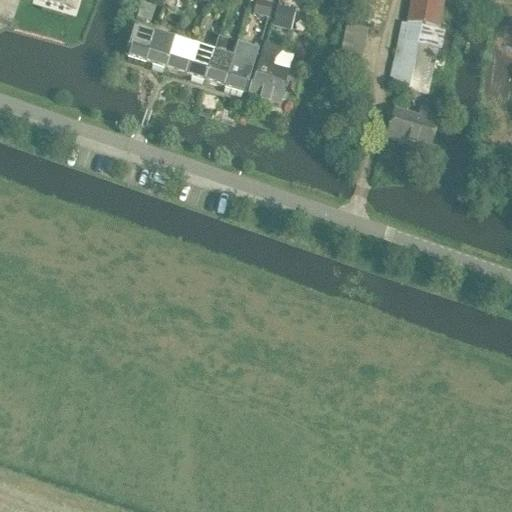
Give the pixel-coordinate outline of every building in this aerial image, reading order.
[(39,0),(39,2),(71,11),(74,0),(39,0)] [(400,26),(386,89),(425,98),(431,72),(442,74),(446,54),(451,55),(455,38),(439,34),(444,0),(410,0),(405,27),(400,26)] [(252,17),(269,21),(273,7),(255,3),(252,17)] [(141,5),(136,21),(151,25),(156,10),(141,5)] [(272,29),(290,34),(296,13),(278,9),(272,29)] [(123,61),(144,67),(153,38),(132,31),(123,61)] [(153,38),(144,67),(164,73),(173,44),(153,38)] [(211,56),(203,85),(223,92),(236,46),(217,41),(212,56),(211,56)] [(173,44),(164,73),(183,79),(192,50),(173,44)] [(236,46),(223,92),(243,98),(255,57),(250,55),(251,52),(236,46)] [(253,79),(247,100),(278,108),(284,88),(283,87),(287,73),(291,59),(280,55),(273,49),(262,47),(257,65),(253,79)] [(192,50),(183,79),(203,85),(211,56),(192,50)] [(393,113),(385,140),(428,153),(436,126),(439,116),(419,110),(417,120),(393,113)]
